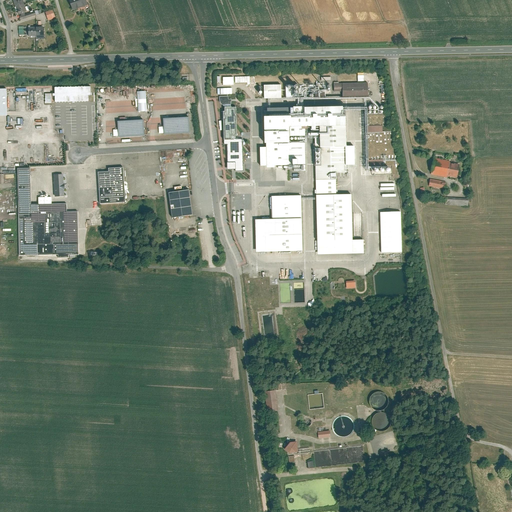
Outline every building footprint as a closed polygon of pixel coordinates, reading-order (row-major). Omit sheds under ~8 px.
[(20,0),(10,0),(17,18),(33,12),(31,6),(24,9),(20,0)] [(85,0),(67,0),(72,12),(88,7),(85,0)] [(47,11),(50,20),(57,18),(54,9),(47,11)] [(28,27),(28,36),(36,37),(36,27),(28,27)] [(44,27),(36,27),(36,37),(36,38),(44,38),(44,27)] [(236,84),(235,77),(224,77),(224,85),(236,84)] [(368,97),(368,93),(367,84),(333,85),(333,94),(342,93),(342,98),(368,97)] [(298,85),(285,85),(286,101),(298,100),(298,85)] [(55,87),(55,102),(91,101),(91,95),(94,95),(93,86),(55,87)] [(281,86),(264,86),(264,101),(281,100),(281,86)] [(10,88),(0,88),(0,115),(10,115),(10,88)] [(137,91),(138,111),(148,111),(147,91),(137,91)] [(352,106),(265,109),(266,150),(260,150),(260,167),(309,166),(308,135),(314,135),(317,255),(365,254),(365,240),(353,240),(352,194),(337,195),(336,174),(353,173),(352,106)] [(223,107),(224,142),(234,142),(234,135),(238,135),(237,107),(223,107)] [(165,119),(166,133),(191,131),(189,117),(165,119)] [(120,121),(120,137),(147,135),(146,120),(120,121)] [(224,146),(226,146),(227,172),(242,172),(242,146),(242,141),(234,142),(224,142),(224,146)] [(434,161),(431,174),(457,180),(460,167),(434,161)] [(94,170),(96,201),(120,199),(118,165),(104,166),(104,169),(94,170)] [(64,252),(74,252),(73,209),(62,209),(62,201),(26,202),(25,166),(13,166),(15,253),(53,252),(53,255),(64,255),(64,252)] [(59,171),(49,172),(50,194),(60,194),(59,171)] [(446,183),(430,180),(429,188),(444,190),(446,183)] [(184,187),(164,190),(168,216),(188,213),(184,187)] [(302,195),(272,197),(272,219),(257,219),(258,252),(305,251),(302,195)] [(404,252),(403,211),(383,212),(383,252),(404,252)] [(269,412),(279,411),(277,390),(266,391),(269,412)] [(377,431),(390,426),(386,411),(372,415),(377,431)] [(350,424),(349,428),(339,426),(339,425),(335,425),(334,434),(351,437),(353,428),(352,427),(352,424),(350,424)] [(301,452),(299,441),(291,442),(292,446),(288,447),(289,454),(301,452)]
